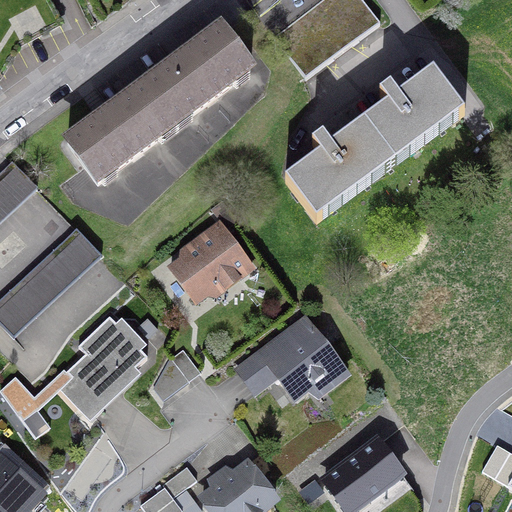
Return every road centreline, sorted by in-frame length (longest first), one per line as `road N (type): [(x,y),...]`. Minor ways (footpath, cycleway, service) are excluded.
road 1 (residential): [(0,130),(179,0)]
road 2 (residential): [(223,422),(131,486),(114,511)]
